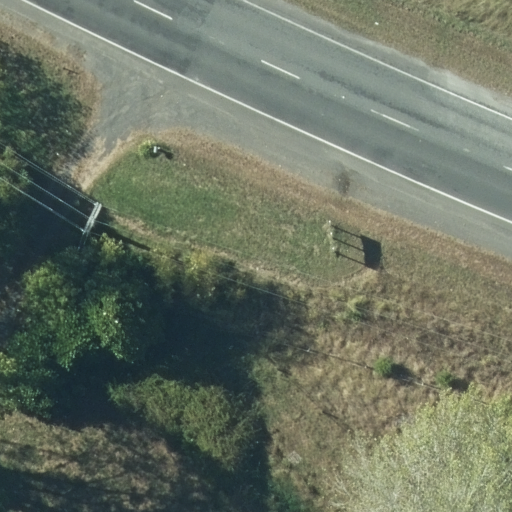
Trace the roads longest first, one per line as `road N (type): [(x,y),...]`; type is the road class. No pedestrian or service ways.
road 1 (primary): [(511,169),(135,0)]
road 2 (unknown): [(150,7),(56,198),(0,286)]
